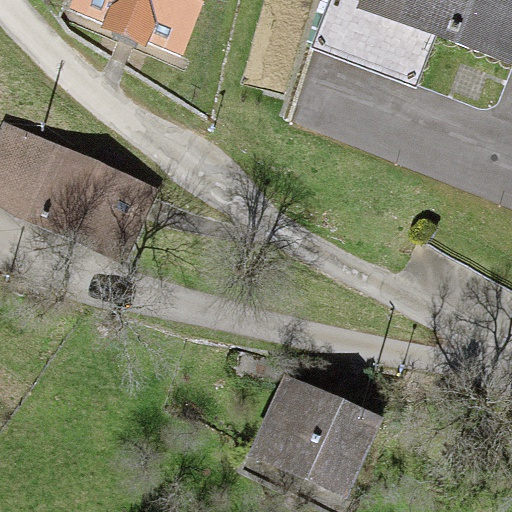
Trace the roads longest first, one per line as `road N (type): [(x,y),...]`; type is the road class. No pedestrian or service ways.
road 1 (residential): [(511,349),(198,180),(0,7)]
road 2 (residential): [(511,356),(363,347),(111,279),(0,232)]
